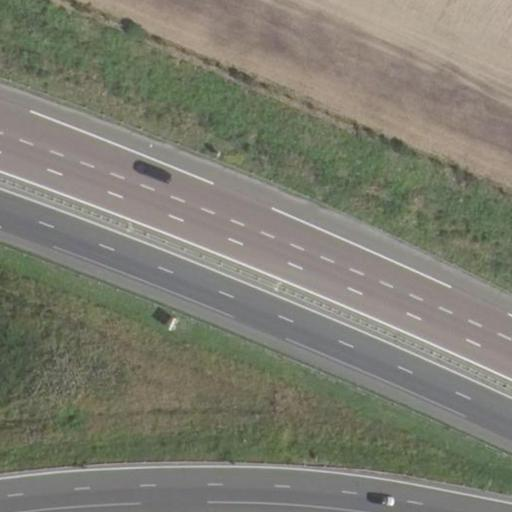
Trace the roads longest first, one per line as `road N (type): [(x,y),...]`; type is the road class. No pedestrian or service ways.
road 1 (motorway): [(511,348),(0,136)]
road 2 (motorway): [(0,210),(511,420)]
road 3 (motorway): [(0,499),(219,487),(316,491),(450,511)]
